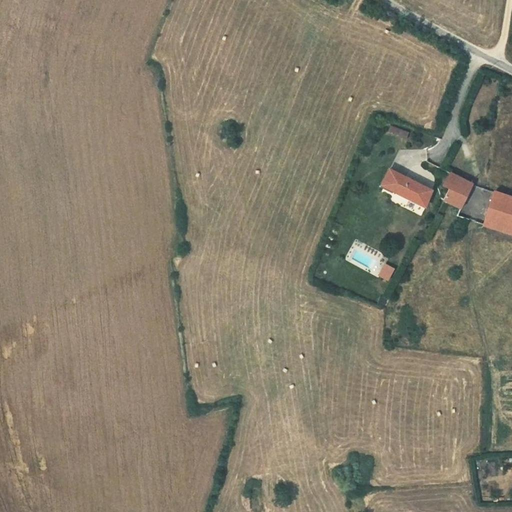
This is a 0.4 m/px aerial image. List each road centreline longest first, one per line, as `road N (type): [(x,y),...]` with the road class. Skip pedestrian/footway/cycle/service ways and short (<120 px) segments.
road 1 (unclassified): [(378,0),(511,71)]
road 2 (unknown): [(487,57),(451,151),(417,170)]
